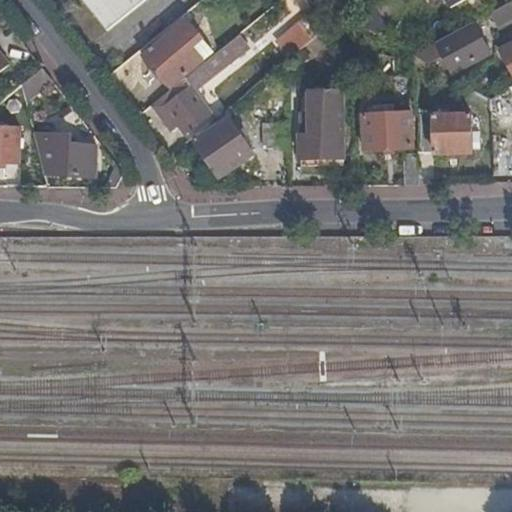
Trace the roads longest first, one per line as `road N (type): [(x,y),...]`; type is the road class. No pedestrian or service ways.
road 1 (unclassified): [(511,206),(156,219)]
road 2 (residential): [(22,0),(123,125),(142,161),(156,219)]
road 3 (unclassified): [(156,219),(0,212)]
